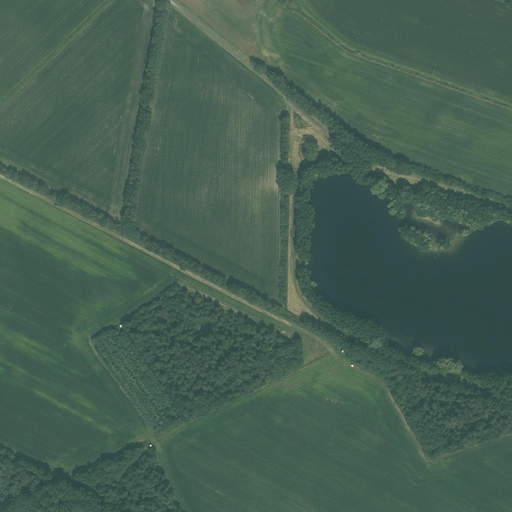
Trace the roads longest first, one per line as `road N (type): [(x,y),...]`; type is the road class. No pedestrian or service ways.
road 1 (track): [(0,174),(321,337)]
road 2 (track): [(511,209),(367,160),(288,97)]
road 3 (track): [(167,0),(288,97),(284,179)]
